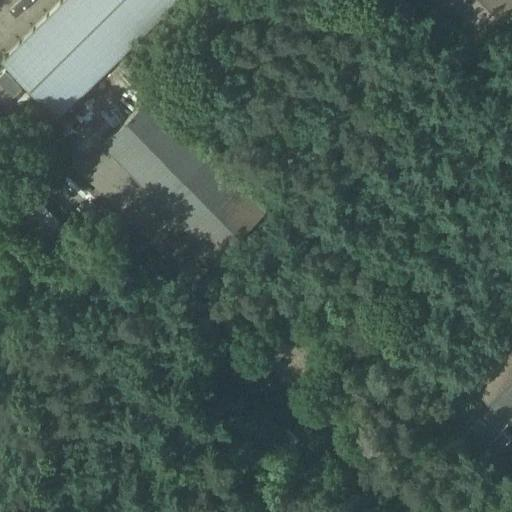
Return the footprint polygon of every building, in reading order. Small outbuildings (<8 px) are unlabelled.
[(174,0),(58,0),(2,56),(61,112),(174,0)] [(511,0),(437,0),(479,42),(511,8),(511,0)] [(217,36),(203,18),(187,30),(202,48),(217,36)] [(267,206),(152,91),(102,141),(216,255),(267,206)] [(53,247),(72,229),(29,186),(11,204),(53,247)] [(320,362),(333,349),(303,318),(291,331),(320,362)] [(511,325),(465,372),(511,419),(511,325)]
